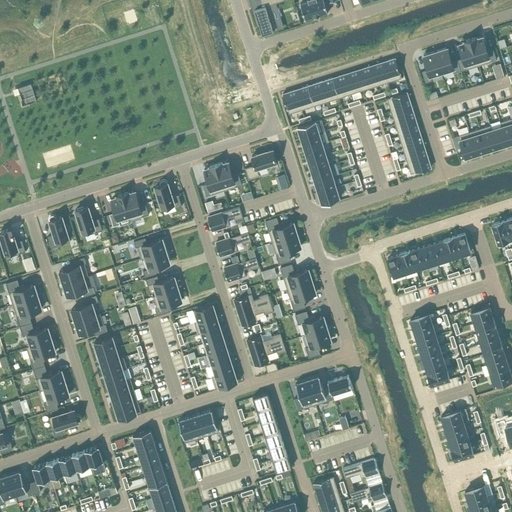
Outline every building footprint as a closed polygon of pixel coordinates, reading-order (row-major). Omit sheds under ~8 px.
[(277,30),(269,5),(284,1),(284,0),(259,0),(262,8),(251,11),(256,26),(259,25),(262,35),(277,30)] [(329,12),(325,0),(307,0),(308,1),(301,3),(306,19),(329,12)] [(477,37),(471,39),(479,65),(497,59),(493,48),(487,50),(483,36),(477,38),(477,37)] [(463,57),(457,59),(461,71),(479,65),(471,39),(464,41),(465,42),(459,44),(463,57)] [(447,47),(435,51),(442,74),(454,70),(455,73),(461,71),(457,59),(452,61),(447,47)] [(428,69),(422,71),(426,82),(432,80),(431,78),(442,74),(435,51),(434,51),(424,54),(424,55),(423,55),(428,69)] [(401,78),(395,57),(382,62),(389,82),(401,78)] [(382,62),(370,66),(376,86),(386,83),(389,82),(382,62)] [(370,66),(357,70),(364,90),(376,86),(370,66)] [(357,70),(345,74),(351,94),(364,90),(357,70)] [(345,74),(333,77),(339,97),(351,94),(345,74)] [(339,98),(333,77),(320,81),(327,101),(339,98)] [(320,81),(308,85),(314,105),(327,101),(320,81)] [(31,83),(17,87),(23,105),(37,100),(31,83)] [(443,84),(431,88),(435,98),(446,93),(443,84)] [(308,85),(296,89),(302,109),(314,105),(308,85)] [(296,89),(283,93),(289,113),(302,109),(296,89)] [(411,105),(407,92),(387,99),(391,112),(411,105)] [(415,118),(411,105),(391,112),(395,124),(415,118)] [(511,117),(500,122),(501,126),(502,126),(507,144),(511,142),(511,117)] [(419,130),(415,118),(395,124),(399,136),(419,130)] [(301,125),(298,126),(300,133),(301,138),(325,130),(321,119),(301,125)] [(490,125),(480,128),(487,150),(497,147),(491,129),(492,129),(490,125)] [(492,129),(491,129),(497,147),(507,144),(502,126),(501,126),(492,129)] [(480,128),(469,131),(476,153),(487,150),(480,128)] [(325,130),(301,138),(305,149),(322,143),(328,141),(325,130)] [(403,149),(423,142),(419,130),(399,136),(403,149)] [(469,131),(452,137),(456,148),(462,146),(465,157),(476,153),(469,131)] [(346,136),(340,138),(344,148),(349,146),(346,136)] [(407,161),(427,155),(423,142),(403,149),(407,161)] [(308,160),(326,154),(322,143),(305,149),(308,160)] [(255,164),(245,168),(248,176),(249,179),(260,175),(258,170),(277,164),(273,149),(267,151),(258,153),(258,154),(252,156),(255,164)] [(329,165),(326,154),(308,160),(312,171),(329,165)] [(431,168),(427,155),(407,161),(411,174),(431,168)] [(222,162),(216,164),(224,190),(236,186),(242,184),(238,173),(233,175),(228,161),(222,163),(222,162)] [(209,182),(203,184),(206,196),(224,190),(216,164),(210,166),(210,167),(204,169),(209,182)] [(333,176),(329,165),(312,171),(315,182),(333,176)] [(336,187),(333,176),(315,182),(319,193),(336,187)] [(160,182),(160,183),(160,185),(155,186),(162,207),(174,203),(176,208),(182,206),(178,194),(172,196),(168,182),(167,181),(167,180),(166,179),(165,179),(164,179),(163,179),(162,179),(161,180),(161,181),(160,181),(160,182)] [(340,198),(336,187),(319,193),(322,204),(340,198)] [(129,192),(123,193),(130,215),(129,215),(130,218),(131,220),(140,217),(149,214),(145,203),(140,205),(135,191),(130,193),(129,192)] [(116,212),(110,214),(114,225),(120,223),(118,219),(124,217),(129,215),(130,215),(123,193),(117,195),(117,196),(111,198),(112,200),(116,212)] [(252,221),(257,220),(252,203),(247,204),(252,221)] [(292,205),(272,206),(273,214),(292,213),(292,205)] [(77,209),(75,209),(84,236),(102,230),(99,218),(93,220),(88,206),(85,207),(85,206),(83,207),(77,209)] [(229,210),(208,216),(210,223),(212,230),(230,225),(228,218),(234,216),(234,218),(235,220),(243,217),(239,206),(229,210)] [(54,234),(48,236),(49,240),(52,247),(70,241),(62,216),(57,218),(57,217),(56,216),(56,215),(55,215),(54,215),(54,214),(53,214),(52,214),(51,215),(50,215),(50,216),(49,217),(49,218),(49,219),(49,220),(51,223),(54,234)] [(277,217),(265,220),(272,242),(297,234),(297,233),(294,223),(294,222),(286,224),(285,222),(279,224),(277,217)] [(511,217),(503,221),(510,243),(511,242),(511,217)] [(503,221),(492,224),(499,247),(510,243),(503,221)] [(11,228),(0,231),(0,235),(6,253),(7,257),(22,252),(25,251),(25,249),(22,240),(16,242),(14,235),(13,232),(11,228)] [(226,238),(216,242),(220,255),(234,251),(232,244),(242,241),(243,244),(251,241),(248,231),(240,234),(230,237),(226,238)] [(465,233),(454,236),(459,255),(471,251),(465,233)] [(297,234),(272,242),(279,263),(290,260),(288,253),(294,251),(293,248),(301,246),(297,234)] [(453,236),(443,240),(449,258),(459,255),(454,236),(453,236)] [(145,237),(134,241),(136,247),(137,246),(138,248),(141,259),(142,258),(143,258),(143,257),(166,250),(166,249),(163,239),(162,238),(154,241),(147,243),(145,237)] [(443,240),(432,243),(438,262),(449,258),(443,240)] [(432,243),(421,247),(427,265),(438,262),(432,243)] [(421,247),(410,250),(416,269),(427,265),(421,247)] [(147,269),(143,270),(145,276),(156,273),(155,267),(170,262),(166,251),(166,250),(143,257),(143,258),(147,269)] [(410,250),(399,253),(399,254),(405,272),(416,269),(410,250)] [(399,254),(388,257),(394,276),(405,272),(399,254)] [(237,255),(231,257),(234,264),(239,262),(237,255)] [(84,276),(80,265),(86,263),(84,256),(73,260),(75,266),(59,271),(63,283),(84,276)] [(31,257),(24,259),(27,271),(35,268),(31,257)] [(234,264),(224,267),(225,269),(228,281),(246,275),(244,268),(250,267),(251,269),(259,266),(256,257),(250,258),(239,262),(234,264)] [(292,263),(280,267),(287,288),(312,280),(308,269),(301,271),(300,268),(294,270),(292,263)] [(157,275),(146,279),(148,285),(149,284),(152,284),(155,295),(178,288),(174,276),(160,281),(159,281),(157,275)] [(63,284),(66,294),(67,294),(67,295),(68,294),(82,290),(84,296),(96,292),(94,286),(87,288),(87,285),(84,277),(84,276),(63,283),(63,284)] [(17,279),(6,283),(13,304),(38,296),(38,295),(35,285),(34,285),(34,284),(26,287),(25,284),(19,286),(17,279)] [(312,280),(287,288),(294,310),(305,306),(303,300),(309,298),(308,295),(316,292),(312,280)] [(420,295),(445,287),(443,282),(418,290),(420,295)] [(242,289),(240,289),(242,296),(246,295),(250,294),(248,287),(242,289)] [(155,295),(153,296),(157,308),(155,308),(157,314),(169,311),(167,305),(182,300),(178,288),(155,295)] [(235,298),(234,299),(238,312),(271,302),(268,292),(259,295),(260,298),(254,300),(252,293),(250,294),(246,295),(242,296),(235,298)] [(77,307),(71,309),(75,321),(96,314),(92,303),(98,301),(96,294),(85,298),(87,304),(77,307)] [(38,296),(13,304),(20,326),(31,322),(29,315),(35,313),(34,311),(40,308),(42,308),(38,297),(38,296)] [(271,302),(238,312),(243,325),(256,321),(256,319),(254,314),(264,311),(265,314),(266,313),(274,311),(271,302)] [(213,304),(193,310),(196,321),(196,322),(216,315),(213,304)] [(135,306),(128,309),(133,324),(140,321),(135,306)] [(489,306),(471,312),(474,322),(493,317),(489,306)] [(306,310),(295,314),(298,324),(303,322),(307,334),(327,327),(327,326),(324,316),(323,316),(315,318),(315,315),(309,317),(306,310)] [(96,314),(75,321),(79,333),(90,329),(94,328),(96,334),(108,330),(106,323),(104,324),(100,312),(96,314)] [(429,313),(410,318),(414,330),(432,324),(429,313)] [(196,321),(194,322),(198,334),(200,333),(200,332),(220,326),(216,315),(196,322),(196,321)] [(493,317),(474,322),(478,333),(496,327),(493,317)] [(31,322),(20,326),(20,328),(23,336),(27,334),(28,336),(31,345),(52,339),(48,327),(40,330),(39,327),(33,329),(31,322)] [(432,324),(414,330),(417,341),(436,335),(432,324)] [(220,326),(200,332),(200,333),(203,343),(223,337),(220,326)] [(310,346),(306,347),(309,357),(320,353),(318,347),(324,345),(323,342),(331,339),(327,327),(307,334),(310,346)] [(496,327),(478,333),(481,343),(499,337),(496,327)] [(261,334),(247,338),(251,352),(283,341),(280,332),(277,333),(272,335),(271,332),(270,332),(261,335),(261,334)] [(114,335),(94,341),(95,344),(98,353),(116,347),(116,348),(118,347),(117,344),(114,335)] [(436,335),(417,341),(421,351),(439,346),(436,335)] [(223,337),(203,343),(207,354),(227,348),(223,337)] [(499,337),(481,343),(484,353),(503,347),(499,337)] [(35,357),(30,358),(33,368),(45,364),(42,358),(48,356),(48,355),(47,353),(55,351),(52,339),(31,345),(35,357)] [(283,341),(251,352),(255,365),(269,361),(267,354),(268,354),(277,351),(277,353),(286,351),(283,341)] [(439,346),(421,351),(424,362),(443,356),(439,346)] [(116,347),(98,353),(102,364),(119,358),(118,354),(116,348),(116,347)] [(503,347),(484,353),(487,364),(506,358),(503,347)] [(207,354),(204,354),(208,366),(213,365),(212,364),(230,359),(227,348),(207,354)] [(119,358),(102,364),(105,374),(123,369),(127,368),(124,356),(122,357),(119,358)] [(443,356),(424,362),(428,373),(446,367),(443,356)] [(506,358),(487,364),(491,374),(509,368),(506,358)] [(230,359),(212,364),(213,365),(216,375),(234,369),(230,359)] [(274,362),(265,364),(267,370),(268,372),(270,371),(278,369),(276,363),(274,362)] [(45,365),(33,368),(37,381),(40,390),(45,389),(45,388),(65,382),(65,381),(62,371),(62,370),(54,372),(53,370),(47,372),(45,365)] [(446,367),(428,373),(431,384),(450,379),(446,367)] [(511,377),(509,368),(491,374),(494,385),(511,378),(511,377)] [(123,369),(105,374),(108,385),(126,380),(126,379),(123,369)] [(216,375),(211,376),(213,381),(215,388),(237,381),(234,369),(216,375)] [(348,374),(328,381),(329,385),(330,387),(332,393),(333,393),(352,387),(348,374)] [(319,375),(307,379),(315,404),(333,398),(332,393),(330,387),(324,389),(319,375)] [(126,380),(108,385),(112,396),(134,389),(130,378),(129,378),(126,379),(126,380)] [(315,404),(307,379),(296,383),(300,396),(294,398),(298,410),(315,404)] [(48,400),(44,402),(46,408),(47,411),(57,408),(58,408),(56,401),(62,399),(61,396),(68,394),(69,394),(66,383),(65,382),(45,388),(45,389),(46,391),(48,400)] [(134,389),(112,396),(114,401),(115,407),(138,400),(134,389)] [(253,396),(257,409),(271,404),(267,392),(253,396)] [(138,400),(115,407),(119,418),(124,417),(141,411),(138,400)] [(261,422),(275,417),(271,404),(257,409),(261,422)] [(74,409),(49,417),(55,435),(58,434),(66,432),(64,426),(78,421),(79,421),(80,421),(80,420),(81,420),(81,419),(81,418),(81,417),(81,416),(81,415),(80,415),(80,414),(79,414),(78,414),(78,413),(77,413),(76,414),(74,409)] [(212,409),(201,413),(208,435),(219,431),(212,409)] [(460,409),(441,415),(445,427),(463,421),(460,409)] [(190,416),(197,438),(208,435),(201,413),(190,416)] [(349,427),(345,415),(339,417),(343,429),(349,427)] [(185,442),(197,438),(190,416),(178,420),(185,442)] [(279,429),(275,417),(261,422),(265,434),(279,429)] [(504,418),(497,420),(500,433),(507,431),(511,445),(511,418),(505,420),(504,418)] [(463,421),(445,427),(448,437),(467,432),(463,421)] [(136,445),(154,439),(150,429),(133,434),(136,445)] [(265,434),(269,447),(283,442),(279,429),(265,434)] [(4,431),(0,432),(0,448),(1,452),(13,449),(7,430),(4,431)] [(467,432),(448,437),(452,448),(470,442),(467,432)] [(157,450),(154,439),(136,445),(140,455),(157,450)] [(269,447),(273,459),(287,454),(283,442),(269,447)] [(470,442),(452,448),(455,459),(474,454),(470,442)] [(98,445),(85,450),(90,465),(92,473),(106,468),(98,445)] [(90,465),(85,450),(72,454),(77,469),(90,465)] [(140,455),(143,466),(160,460),(157,450),(140,455)] [(64,473),(64,474),(64,476),(78,472),(77,469),(72,454),(59,458),(64,473)] [(287,454),(273,459),(277,472),(291,467),(287,454)] [(59,458),(46,462),(51,478),(64,474),(64,473),(59,458)] [(346,477),(360,473),(361,477),(365,476),(379,471),(375,458),(342,468),(346,477)] [(160,460),(143,466),(146,476),(164,471),(160,460)] [(51,478),(46,462),(33,466),(37,480),(31,482),(35,493),(41,491),(38,482),(51,478)] [(21,470),(9,474),(15,494),(27,491),(28,495),(35,493),(31,482),(25,484),(21,470)] [(146,476),(149,486),(167,481),(164,471),(146,476)] [(15,494),(9,474),(0,476),(0,487),(1,491),(0,491),(0,504),(6,503),(4,498),(15,494)] [(313,482),(317,495),(337,489),(333,476),(313,482)] [(167,481),(149,486),(153,497),(170,491),(167,481)] [(387,495),(382,482),(350,492),(353,501),(367,497),(369,501),(387,495)] [(483,484),(465,490),(469,502),(487,496),(483,484)] [(98,491),(100,497),(112,494),(110,487),(98,491)] [(337,489),(317,495),(321,507),(341,501),(337,489)] [(153,497),(156,507),(174,502),(170,491),(153,497)] [(487,496),(469,502),(472,511),(473,511),(491,507),(487,496)] [(285,503),(287,511),(299,511),(295,500),(285,503)] [(322,511),(344,511),(341,501),(321,507),(322,511)] [(156,507),(157,511),(176,511),(177,511),(174,502),(156,507)] [(276,511),(287,511),(285,503),(274,507),(276,511)]
